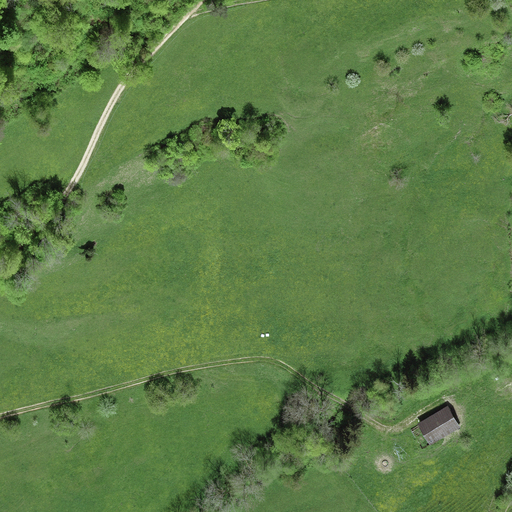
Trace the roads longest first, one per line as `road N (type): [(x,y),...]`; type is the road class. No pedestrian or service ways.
road 1 (track): [(0,416),(189,369),(263,360),(383,429),(410,421)]
road 2 (track): [(203,0),(119,89),(75,181),(0,270)]
road 3 (track): [(189,369),(265,382),(282,401),(292,442),(283,464),(224,511)]
